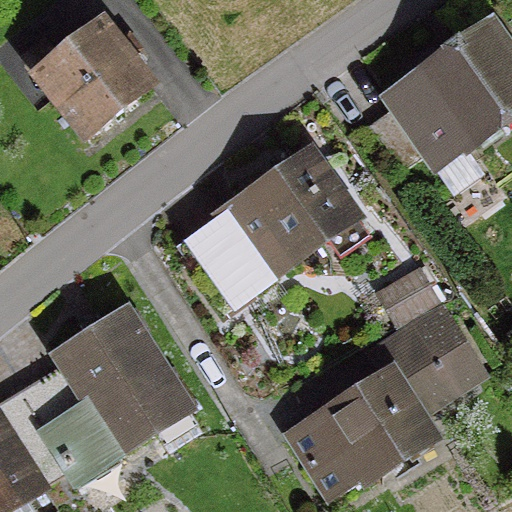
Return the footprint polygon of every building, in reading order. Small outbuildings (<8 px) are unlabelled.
[(42,43),(18,62),(81,143),(147,91),(124,61),(135,53),(124,39),(113,47),(97,27),(55,60),(42,43)] [(411,66),(419,77),(381,105),(387,113),(364,129),(396,176),(420,159),(448,200),(479,178),(461,152),(462,151),(463,153),(511,118),(511,66),(486,31),(437,65),(429,53),(411,66)] [(336,260),(364,239),(304,157),(261,188),(253,176),(237,188),(245,200),(216,220),(227,237),(186,267),(222,316),(323,242),(336,260)] [(285,440),(287,444),(325,504),(360,482),(362,486),(429,444),(415,422),(465,389),(453,371),(469,360),(436,309),(369,353),(384,377),(341,405),(333,393),(311,407),(319,419),(285,440)] [(114,461),(186,415),(122,314),(49,359),(61,378),(0,417),(0,430),(38,491),(66,473),(59,462),(99,437),(114,461)] [(0,511),(3,511),(38,491),(0,430),(0,511)]
